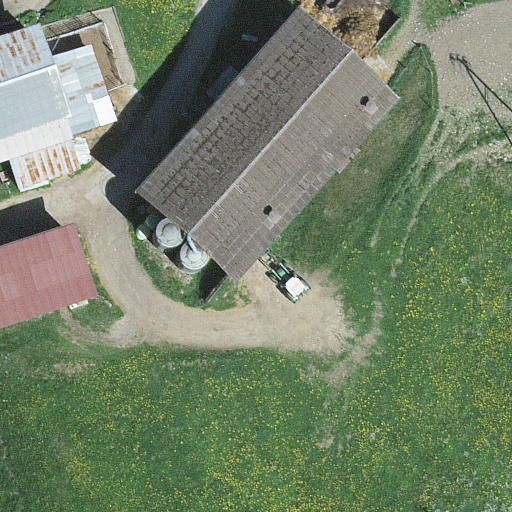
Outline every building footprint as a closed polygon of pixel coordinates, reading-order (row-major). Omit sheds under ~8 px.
[(295,12),(133,196),(237,287),(399,102),(295,12)] [(0,165),(8,163),(18,191),(80,170),(69,137),(99,128),(90,101),(61,111),(33,27),(0,38),(0,165)] [(159,255),(163,255),(167,254),(171,251),(173,248),(174,243),(174,239),(172,234),(169,231),(165,229),(160,229),(156,230),(152,233),(149,236),(148,240),(148,244),(149,248),(152,252),(155,254),(159,255)] [(68,247),(0,264),(0,336),(86,314),(68,247)] [(185,277),(189,277),(193,275),(197,273),(199,269),(200,265),(200,260),(198,256),(195,253),(191,251),(186,250),(182,251),(178,254),(175,257),(174,261),(174,266),(175,270),(177,273),(181,276),(185,277)]
